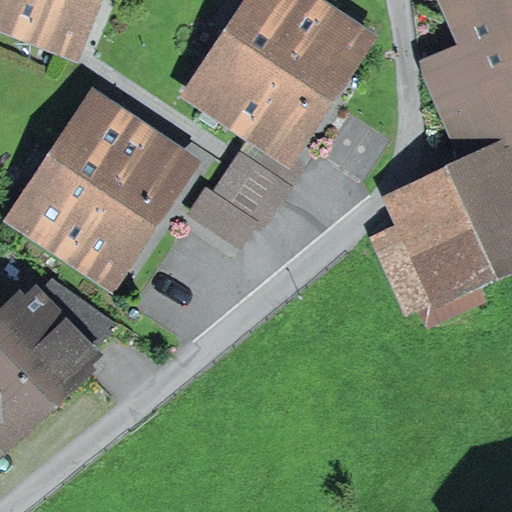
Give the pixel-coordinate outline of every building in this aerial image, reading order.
[(0,0),(0,11),(68,39),(83,0),(0,0)] [(287,0),(265,0),(205,91),(284,144),(352,43),(287,0)] [(511,0),(464,0),(461,2),(480,49),(424,72),(454,142),(511,118),(511,0)] [(96,114),(28,215),(108,268),(175,167),(96,114)] [(511,153),(468,174),(509,260),(511,258),(511,153)] [(237,156),(224,184),(266,203),(279,174),(237,156)] [(430,321),(481,297),(472,277),(509,260),(468,174),(399,204),(408,225),(380,237),(411,303),(422,299),(430,321)] [(51,283),(0,330),(0,452),(23,431),(15,423),(113,326),(51,283)]
